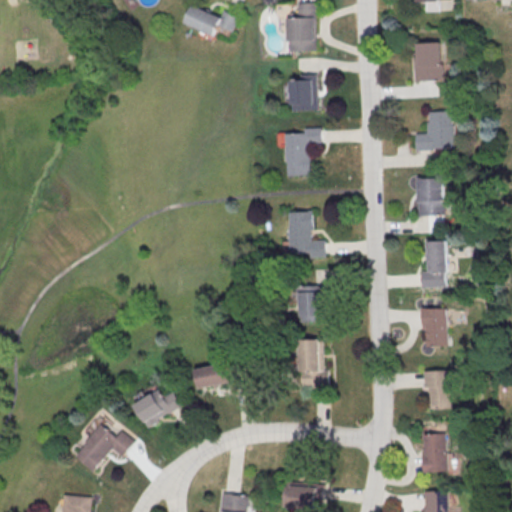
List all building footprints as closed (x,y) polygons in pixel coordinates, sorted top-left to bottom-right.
[(316,1),(298,2),(299,17),(289,17),(290,50),(317,50),(316,1)] [(226,10),(223,16),(195,5),(188,22),(217,34),(221,25),(235,30),(241,16),(226,10)] [(414,80),(440,79),(439,41),(416,42),(417,65),(413,65),(414,80)] [(320,109),(319,73),(302,73),(302,79),(292,80),(293,110),(320,109)] [(426,112),(448,111),(449,125),(451,125),(452,148),(415,150),(414,134),(425,133),(424,123),(427,123),(426,112)] [(322,127),(306,127),(306,132),(288,132),(288,174),(311,174),(312,142),(322,142),(322,127)] [(420,178),(443,178),(444,215),(423,215),(423,199),(420,199),(420,178)] [(290,211),(290,251),(311,251),(311,256),(326,256),(326,239),(313,239),(313,211),(290,211)] [(427,241),(447,241),(448,273),(445,273),(445,287),(422,288),(421,273),(429,272),(427,241)] [(301,321),(328,320),(326,284),(300,285),(301,321)] [(422,310),(446,310),(447,347),(426,347),(425,331),(422,331),(422,310)] [(326,368),(323,368),(322,339),(299,339),(300,386),(327,385),(326,368)] [(196,368),(200,388),(234,381),(230,361),(196,368)] [(424,372),(448,372),(449,408),(428,409),(427,393),(424,393),(424,372)] [(183,404),(174,390),(165,396),(161,388),(136,404),(149,425),(183,404)] [(124,429),(119,435),(103,423),(78,455),(97,470),(115,447),(125,456),(138,440),(124,429)] [(417,434),(441,433),(442,470),(421,471),(421,454),(418,454),(417,434)] [(322,482),(286,481),(285,506),(321,507),(322,482)] [(419,511),(442,511),(442,490),(421,490),(422,507),(419,507),(419,511)] [(224,511),(248,511),(249,494),(225,493),(224,511)] [(93,511),(94,496),(65,494),(63,511),(93,511)]
